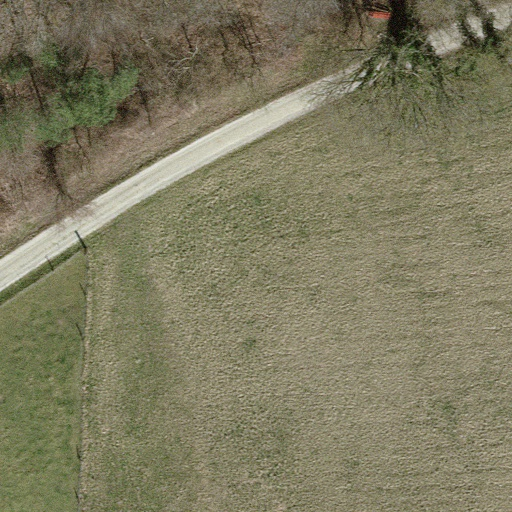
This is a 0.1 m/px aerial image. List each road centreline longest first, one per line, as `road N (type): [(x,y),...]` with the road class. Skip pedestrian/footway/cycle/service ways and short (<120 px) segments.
road 1 (track): [(0,269),(346,61),(511,2)]
road 2 (track): [(162,0),(275,15),(346,61)]
